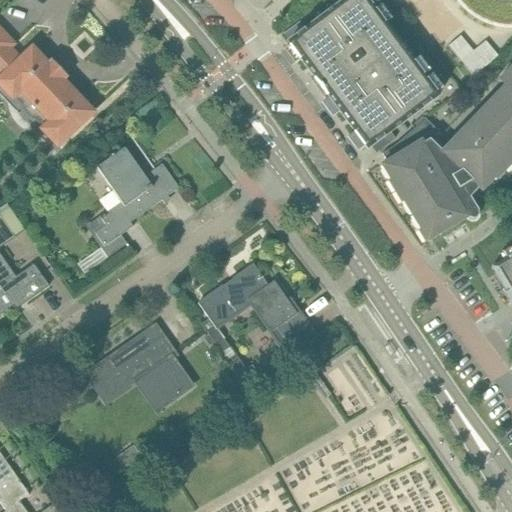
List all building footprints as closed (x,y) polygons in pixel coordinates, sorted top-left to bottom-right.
[(367,0),(344,0),(288,42),(367,148),(370,146),(376,153),(394,140),(388,133),(438,96),(367,0)] [(511,0),(456,0),(457,1),(461,5),(468,12),(476,18),(485,23),(495,26),(505,28),(511,27),(511,0)] [(57,146),(92,113),(62,81),(66,77),(51,61),(47,65),(32,49),(21,60),(10,48),(14,44),(0,29),(0,84),(12,98),(27,84),(57,116),(42,130),(57,146)] [(461,34),(449,44),(474,74),(498,55),(485,40),(473,49),(461,34)] [(425,242),(432,238),(432,239),(468,217),(468,218),(469,219),(470,219),(471,220),(472,220),(473,220),(474,220),(475,220),(475,219),(476,219),(477,218),(477,217),(478,216),(478,215),(478,214),(478,213),(478,212),(477,212),(478,211),(474,205),(469,198),(479,189),(482,191),(485,188),(494,179),(495,181),(496,181),(511,163),(511,161),(511,159),(511,66),(498,81),(504,87),(450,143),(442,152),(434,144),(442,136),(425,120),(393,147),(382,154),(387,162),(381,166),(390,180),(388,181),(401,204),(403,202),(420,230),(418,231),(425,242)] [(105,226),(95,233),(105,247),(133,227),(130,223),(179,188),(162,164),(144,176),(124,149),(115,155),(114,154),(109,157),(95,167),(120,202),(99,217),(105,226)] [(0,312),(12,304),(16,309),(17,308),(14,303),(25,295),(28,300),(49,286),(34,265),(15,278),(0,256),(0,245),(14,236),(0,216),(0,312)] [(511,255),(505,260),(491,268),(495,274),(505,293),(504,294),(509,303),(511,302),(511,303),(511,255)] [(200,325),(212,341),(221,354),(229,349),(216,330),(257,302),(292,352),(315,336),(289,298),(286,300),(274,282),(268,286),(253,265),(198,304),(209,319),(200,325)] [(175,355),(167,343),(155,326),(134,341),(135,342),(88,375),(87,374),(85,375),(106,404),(146,376),(166,404),(191,387),(171,358),(175,355)] [(0,503),(5,511),(3,511),(27,511),(20,501),(29,495),(0,453),(0,503)] [(41,511),(64,511),(65,511),(58,501),(41,511)]
